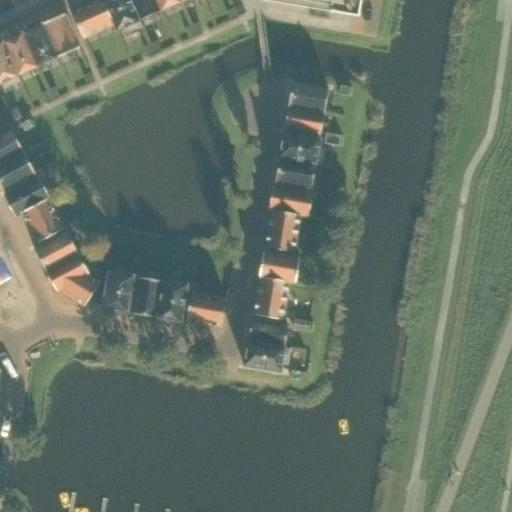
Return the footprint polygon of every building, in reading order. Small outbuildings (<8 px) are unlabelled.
[(114,26),(102,0),(97,0),(71,13),(83,40),(114,26)] [(129,0),(102,0),(114,26),(117,31),(124,28),(127,34),(142,27),(139,21),(129,0)] [(155,0),(129,0),(139,21),(161,12),(155,0)] [(155,0),(161,12),(181,3),(179,0),(155,0)] [(304,0),(304,8),(330,12),(332,0),(304,0)] [(332,0),(330,12),(359,17),(361,0),(332,0)] [(227,12),(230,20),(238,17),(235,8),(227,12)] [(65,14),(42,25),(57,58),(80,48),(65,14)] [(199,23),(192,27),(196,36),(203,32),(199,23)] [(38,67),(57,58),(42,25),(22,33),(38,67)] [(189,39),(196,36),(192,27),(185,30),(189,39)] [(18,76),(38,67),(22,33),(3,42),(18,76)] [(157,41),(150,45),(154,55),(162,51),(157,41)] [(18,76),(3,42),(0,43),(0,84),(3,83),(5,88),(20,82),(18,76)] [(149,57),(154,55),(150,45),(144,47),(149,57)] [(97,71),(101,79),(109,75),(105,68),(97,71)] [(84,77),(87,84),(94,81),(91,73),(84,77)] [(292,83),(288,107),(324,114),(329,89),(292,83)] [(339,94),(347,96),(349,88),(340,86),(339,94)] [(56,88),(48,91),(53,100),(60,97),(56,88)] [(46,103),(53,100),(48,91),(42,94),(46,103)] [(321,136),(324,114),(288,107),(284,129),(321,136)] [(9,113),(14,120),(21,115),(17,108),(9,113)] [(21,125),(26,132),(33,128),(28,121),(21,125)] [(0,137),(0,165),(24,153),(12,131),(0,137)] [(283,134),(279,158),(316,165),(322,165),(324,149),(318,148),(320,140),(283,134)] [(324,144),(331,145),(333,135),(326,134),(324,144)] [(333,135),(331,145),(339,146),(341,137),(333,135)] [(35,174),(24,153),(0,165),(0,186),(3,192),(35,174)] [(312,189),(316,165),(279,158),(275,183),(312,189)] [(52,162),(45,166),(50,175),(57,171),(52,162)] [(44,178),(50,175),(45,166),(39,170),(44,178)] [(16,216),(22,213),(47,199),(49,199),(38,178),(5,196),(16,216)] [(270,210),(271,211),(300,216),(307,216),(311,193),(274,187),(270,210)] [(315,197),(322,198),(324,189),(317,187),(315,197)] [(324,189),(322,198),(330,199),(331,190),(324,189)] [(47,199),(22,213),(38,244),(64,230),(47,199)] [(300,216),(271,211),(265,248),(294,253),(300,216)] [(81,217),(75,221),(79,229),(86,225),(81,217)] [(73,233),(79,229),(75,221),(68,225),(73,233)] [(34,251),(46,272),(79,255),(67,233),(34,251)] [(259,277),(260,278),(289,283),(295,284),(300,258),(263,252),(259,277)] [(304,262),(311,263),(313,254),(306,252),(304,262)] [(313,254),(311,263),(319,264),(320,255),(313,254)] [(84,307),(86,304),(94,291),(100,282),(89,274),(79,255),(46,272),(57,292),(58,291),(84,307)] [(135,257),(134,264),(144,266),(145,259),(135,257)] [(144,266),(134,264),(132,272),(142,274),(144,266)] [(188,266),(187,273),(196,275),(198,268),(188,266)] [(109,272),(105,292),(103,306),(102,309),(128,313),(134,277),(109,272)] [(196,275),(187,273),(186,280),(195,282),(196,275)] [(163,281),(157,318),(181,322),(187,286),(179,284),(180,278),(164,276),(163,281)] [(132,314),(157,318),(163,281),(138,277),(132,314)] [(289,283),(260,278),(253,315),(282,320),(289,283)] [(86,304),(103,306),(105,292),(94,291),(86,304)] [(226,299),(190,293),(186,322),(221,328),(226,299)] [(251,320),(248,342),(284,348),(288,326),(251,320)] [(293,329),(300,330),(301,321),(295,320),(293,329)] [(301,321),(300,330),(307,331),(308,322),(301,321)] [(284,348),(248,342),(244,366),(280,372),(282,364),(287,365),(290,349),(284,348)] [(291,379),(299,380),(300,372),(292,371),(291,379)]
